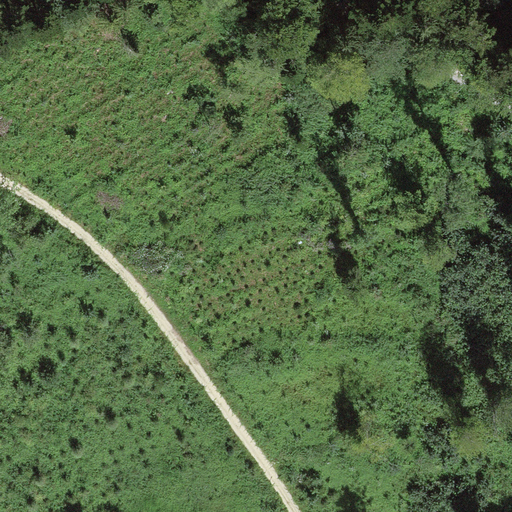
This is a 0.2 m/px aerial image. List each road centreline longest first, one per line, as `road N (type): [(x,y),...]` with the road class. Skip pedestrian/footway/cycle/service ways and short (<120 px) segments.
road 1 (track): [(0,179),(66,213),(242,432),(284,511)]
road 2 (track): [(346,0),(396,45),(511,110)]
